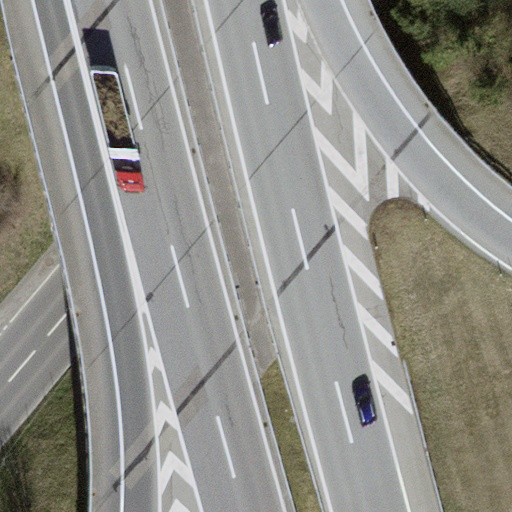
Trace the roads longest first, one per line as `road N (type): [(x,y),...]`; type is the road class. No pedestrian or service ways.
road 1 (motorway): [(113,0),(247,511)]
road 2 (motorway): [(374,511),(245,0)]
road 3 (motorway): [(52,0),(126,325),(134,511)]
road 4 (secondary): [(0,391),(330,0)]
road 5 (motorway): [(511,245),(403,142),(338,50),(317,0)]
